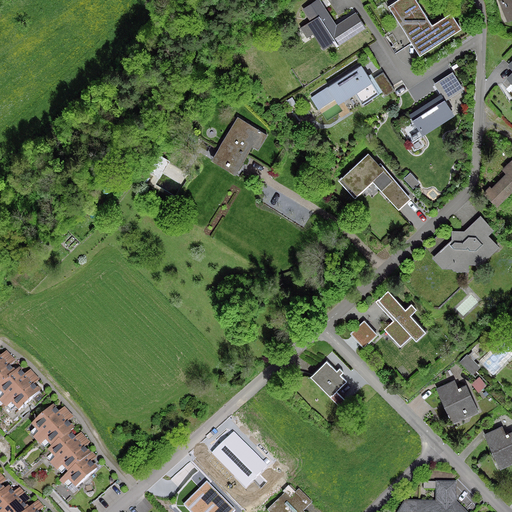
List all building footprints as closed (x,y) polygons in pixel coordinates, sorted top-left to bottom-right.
[(333,41),(336,46),(364,28),(354,13),(347,18),(347,19),(335,27),(317,0),(304,9),(312,21),(306,25),(322,48),(333,41)] [(459,26),(450,12),(431,24),(415,0),(396,0),(387,6),(394,17),(404,10),(409,18),(402,23),(417,46),(420,51),(459,26)] [(511,0),(500,0),(508,19),(511,16),(511,0)] [(392,86),(382,72),(370,80),(367,76),(360,66),(310,98),(317,109),(334,98),(351,87),(361,104),(378,93),(381,91),(384,96),(394,90),(392,86)] [(461,88),(452,74),(438,83),(445,93),(441,96),(440,95),(410,115),(419,130),(450,110),(443,100),(461,88)] [(257,136),(260,131),(237,116),(216,150),(240,165),(246,155),(269,170),(281,151),(257,136)] [(382,188),(391,180),(375,162),(367,153),(338,180),(352,195),(372,177),(382,188)] [(511,160),(503,170),(506,174),(490,190),(489,188),(483,193),(495,205),(511,188),(511,160)] [(453,240),(434,258),(442,266),(450,267),(455,261),(480,262),(496,246),(485,235),(490,229),(480,219),(479,218),(467,230),(467,235),(464,238),(459,233),(453,232),(453,240)] [(404,309),(387,290),(375,301),(385,313),(388,310),(395,318),(383,329),(399,346),(411,335),(419,328),(423,333),(425,331),(409,315),(415,309),(410,304),(404,309)] [(0,364),(11,355),(6,350),(1,355),(0,354),(0,364)] [(15,360),(11,355),(0,364),(0,384),(9,376),(8,375),(15,369),(11,364),(15,360)] [(332,395),(346,381),(339,374),(342,371),(339,368),(336,370),(326,360),(324,362),(313,373),(311,374),(332,395)] [(26,373),(19,366),(15,369),(8,375),(9,376),(0,384),(0,389),(4,395),(0,398),(0,400),(2,402),(35,374),(31,369),(26,373)] [(40,390),(34,383),(39,378),(35,374),(2,402),(6,407),(11,402),(18,409),(40,390)] [(451,382),(436,389),(437,391),(449,416),(462,410),(465,415),(476,410),(465,386),(460,388),(459,387),(457,387),(458,389),(455,391),(451,382)] [(60,410),(53,403),(31,423),(39,431),(33,436),(37,440),(69,411),(65,406),(60,410)] [(69,411),(37,440),(40,444),(46,439),(51,445),(58,439),(59,440),(71,430),(74,427),(68,420),(73,415),(69,411)] [(511,459),(511,431),(507,434),(507,433),(505,434),(506,436),(503,437),(499,428),(485,434),(484,435),(486,439),(496,462),(510,456),(511,459)] [(53,466),(86,437),(81,431),(76,436),(71,430),(59,440),(58,439),(51,445),(47,448),(55,457),(49,462),(53,466)] [(234,433),(213,453),(246,486),(266,466),(234,433)] [(90,441),(86,437),(53,466),(57,470),(62,465),(69,471),(91,451),(86,445),(90,441)] [(96,456),(91,451),(69,471),(59,481),(63,485),(69,479),(76,487),(98,466),(92,460),(96,456)] [(230,511),(234,509),(207,482),(185,503),(193,511),(230,511)] [(453,486),(453,483),(436,483),(436,498),(453,498),(453,486)] [(0,511),(1,511),(25,492),(20,486),(15,491),(9,484),(5,487),(0,491),(0,511)] [(282,493),(284,494),(266,511),(267,511),(302,511),(299,509),(308,501),(298,490),(294,494),(287,487),(282,493)] [(30,497),(25,492),(1,511),(22,511),(29,505),(26,501),(30,497)] [(44,505),(38,498),(29,505),(22,511),(40,511),(39,510),(44,505)] [(458,511),(453,506),(453,502),(404,502),(402,507),(404,511),(458,511)]
